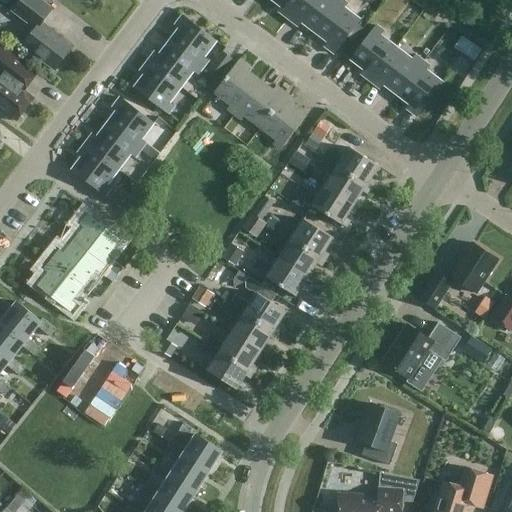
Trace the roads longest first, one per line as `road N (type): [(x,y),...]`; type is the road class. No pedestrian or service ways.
road 1 (residential): [(271,432),(123,334),(171,263),(37,156)]
road 2 (unclassified): [(271,432),(441,175)]
road 3 (residential): [(441,175),(205,0)]
road 4 (residential): [(37,156),(159,0)]
road 5 (unclassified): [(441,175),(511,67)]
